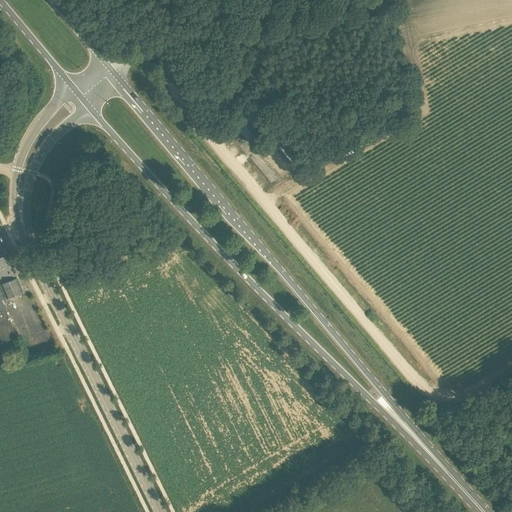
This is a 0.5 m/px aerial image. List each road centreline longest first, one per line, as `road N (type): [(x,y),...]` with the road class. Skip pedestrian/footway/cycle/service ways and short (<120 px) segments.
road 1 (track): [(511,368),(461,400),(425,392),(179,98)]
road 2 (primary): [(416,440),(111,72)]
road 3 (primary): [(88,106),(281,315),(416,440)]
road 4 (secondary): [(159,511),(21,219)]
road 5 (secondary): [(71,88),(24,145),(14,193),(21,219)]
road 6 (secondary): [(21,219),(33,167),(88,106)]
